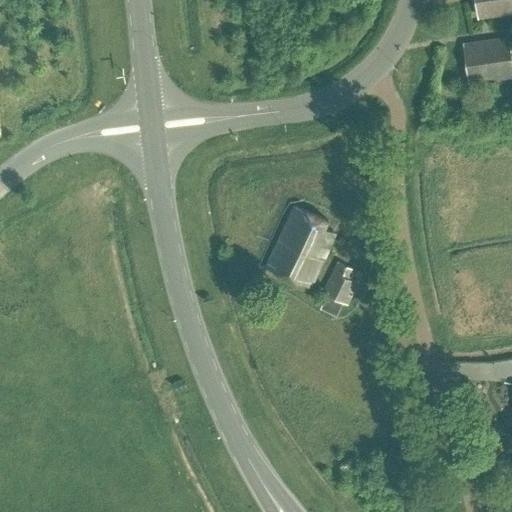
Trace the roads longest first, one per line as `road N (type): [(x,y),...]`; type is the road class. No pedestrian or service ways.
road 1 (residential): [(473,511),(409,267),(397,109),(373,75)]
road 2 (secondary): [(282,511),(226,416),(187,319),(152,123)]
road 3 (unclassified): [(152,123),(304,108),(373,75)]
road 4 (unclassified): [(0,181),(44,149),(152,123)]
road 5 (secondary): [(152,123),(138,0)]
